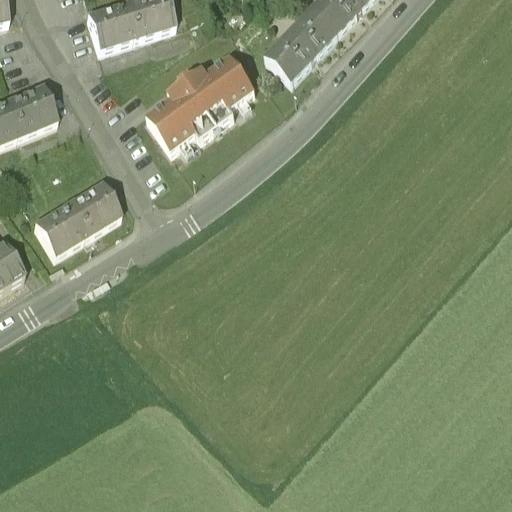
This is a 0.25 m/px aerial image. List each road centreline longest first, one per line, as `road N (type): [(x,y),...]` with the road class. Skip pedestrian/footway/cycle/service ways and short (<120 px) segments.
road 1 (residential): [(425,0),(279,154),(166,234)]
road 2 (residential): [(166,234),(18,0)]
road 3 (residential): [(166,234),(0,334)]
